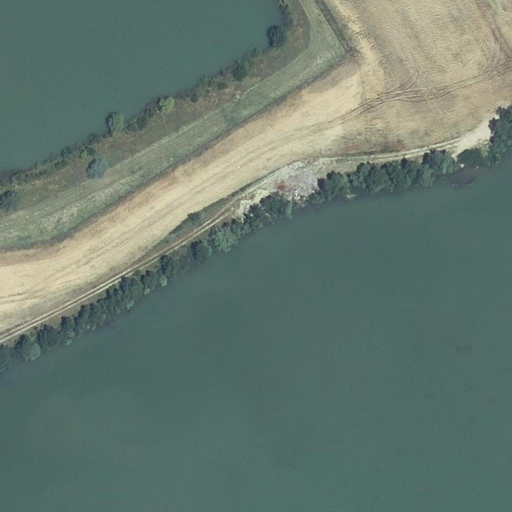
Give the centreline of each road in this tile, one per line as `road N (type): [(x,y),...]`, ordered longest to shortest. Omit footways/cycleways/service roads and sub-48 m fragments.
road 1 (track): [(0,329),(91,291),(384,112),(406,143),(431,144),(470,133),(511,107)]
road 2 (track): [(323,0),(376,39),(386,60),(384,112)]
